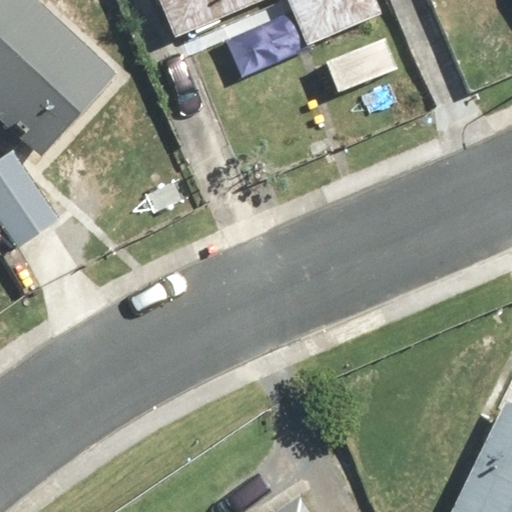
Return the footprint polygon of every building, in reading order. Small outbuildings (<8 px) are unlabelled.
[(19,0),(0,0),(0,138),(30,166),(108,82),(19,0)] [(358,0),(141,0),(160,44),(267,0),(270,0),(291,52),(367,21),(358,0)] [(1,155),(0,155),(0,248),(5,256),(48,229),(1,155)] [(511,511),(511,419),(480,405),(430,511),(511,511)] [(294,511),(285,498),(263,511),(294,511)]
